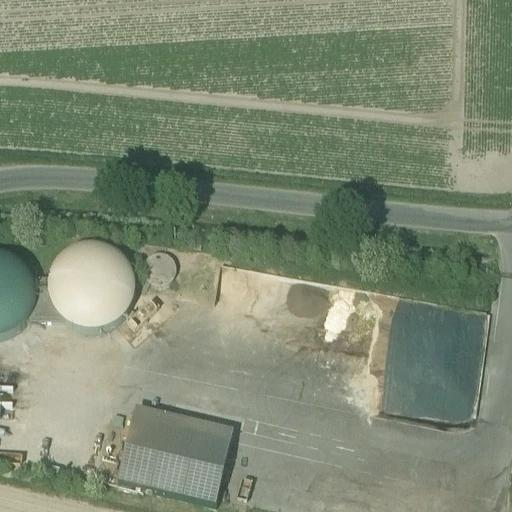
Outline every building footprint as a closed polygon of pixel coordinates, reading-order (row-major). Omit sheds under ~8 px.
[(52,291),(52,299),(54,307),(57,315),(61,322),(67,327),(74,332),(87,336),(101,336),(114,331),(125,322),(132,310),(135,296),(133,283),(126,270),(116,261),(103,255),(89,254),(75,258),(64,266),(56,278),(52,291)] [(147,290),(174,284),(168,258),(142,264),(147,290)] [(0,343),(8,342),(20,335),(26,330),(31,323),(34,315),(35,307),(35,299),(34,291),(28,279),(18,269),(5,263),(0,262),(0,343)] [(52,291),(34,291),(35,299),(35,307),(34,315),(31,323),(26,330),(20,335),(74,332),(67,327),(61,322),(57,315),(54,307),(52,299),(52,291)] [(157,303),(130,331),(138,339),(165,311),(157,303)] [(216,511),(231,450),(133,426),(118,490),(211,511),(216,511)]
